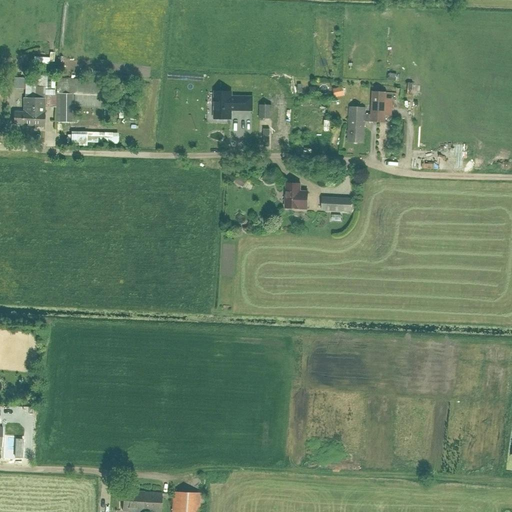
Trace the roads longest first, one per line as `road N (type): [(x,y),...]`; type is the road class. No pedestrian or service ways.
road 1 (track): [(0,146),(352,159),(409,174),(511,176)]
road 2 (track): [(511,481),(0,466)]
road 3 (track): [(511,341),(296,332)]
